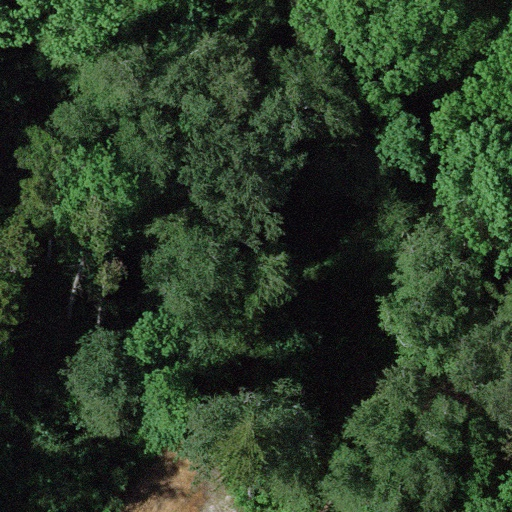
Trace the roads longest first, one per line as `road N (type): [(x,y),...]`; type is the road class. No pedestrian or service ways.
road 1 (track): [(50,0),(102,106),(140,465),(215,511)]
road 2 (track): [(237,511),(332,381),(374,378),(438,226),(511,233)]
road 3 (track): [(140,465),(0,461)]
